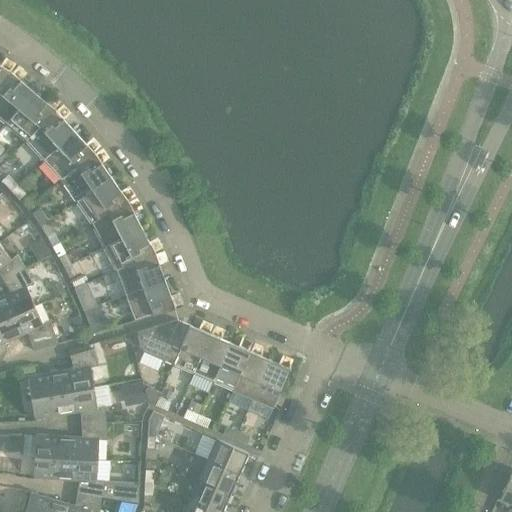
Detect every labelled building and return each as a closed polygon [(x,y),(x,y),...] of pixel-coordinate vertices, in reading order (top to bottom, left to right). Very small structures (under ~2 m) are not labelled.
[(0,65),(0,88),(12,73),(0,65)] [(12,73),(0,88),(0,119),(6,125),(34,92),(12,73)] [(34,92),(6,125),(26,142),(56,111),(34,92)] [(56,111),(26,142),(44,161),(76,132),(56,111)] [(76,132),(44,161),(61,181),(95,154),(76,132)] [(95,154),(61,181),(77,203),(112,178),(95,154)] [(2,182),(11,191),(17,185),(9,176),(2,182)] [(112,178),(77,203),(92,225),(129,202),(112,178)] [(17,185),(11,191),(19,200),(26,194),(17,185)] [(129,202),(92,225),(104,248),(142,228),(129,202)] [(40,209),(32,215),(34,218),(41,227),(48,222),(49,222),(40,209)] [(48,222),(41,227),(42,228),(47,236),(47,237),(55,232),(48,222)] [(142,228),(104,248),(116,271),(156,254),(142,228)] [(0,244),(0,274),(5,282),(26,270),(18,255),(11,260),(0,244)] [(59,258),(65,269),(72,265),(66,254),(59,258)] [(156,254),(116,271),(125,296),(166,281),(156,254)] [(72,265),(65,269),(70,279),(78,276),(72,265)] [(11,294),(0,298),(0,321),(35,306),(27,288),(35,285),(26,270),(5,282),(11,294)] [(82,275),(71,280),(75,289),(86,284),(82,275)] [(166,281),(125,296),(135,322),(176,309),(166,281)] [(62,284),(52,288),(55,297),(65,292),(62,284)] [(86,284),(75,289),(78,297),(91,292),(88,284),(86,284)] [(97,306),(84,311),(93,334),(107,330),(99,305),(97,306)] [(35,306),(0,321),(0,330),(6,343),(28,333),(33,346),(57,339),(51,322),(43,325),(35,306)] [(80,317),(72,320),(76,331),(84,328),(80,317)] [(143,352),(174,365),(191,326),(179,321),(138,333),(143,352)] [(191,326),(174,365),(194,374),(211,334),(191,326)] [(211,334),(194,374),(214,383),(231,343),(211,334)] [(231,343),(214,383),(233,391),(251,352),(231,343)] [(74,369),(49,374),(53,395),(94,388),(91,368),(99,366),(94,349),(70,356),(74,369)] [(251,352),(233,391),(253,400),(270,360),(251,352)] [(270,360),(253,400),(274,409),(291,369),(270,360)] [(35,366),(22,368),(23,378),(28,377),(36,376),(35,366)] [(57,416),(53,395),(49,374),(36,376),(28,377),(36,420),(57,416)] [(141,383),(130,385),(133,405),(145,403),(141,383)] [(94,388),(53,395),(57,416),(81,412),(82,425),(107,424),(106,406),(98,408),(94,388)] [(151,389),(145,391),(148,403),(151,404),(156,406),(159,398),(161,393),(151,389)] [(159,398),(156,406),(168,411),(171,403),(159,398)] [(192,401),(188,410),(199,415),(203,406),(192,401)] [(184,418),(196,423),(199,415),(188,410),(184,418)] [(199,415),(196,423),(207,428),(211,420),(199,415)] [(58,437),(57,458),(98,461),(100,440),(108,441),(107,424),(82,425),(83,438),(58,437)] [(149,425),(148,437),(156,438),(157,426),(149,425)] [(224,435),(235,441),(239,432),(227,427),(224,435)] [(239,432),(235,441),(247,446),(250,437),(239,432)] [(34,478),(55,480),(57,458),(58,437),(36,435),(34,478)] [(9,437),(0,437),(0,450),(10,450),(9,437)] [(156,438),(148,437),(147,449),(156,450),(156,438)] [(217,439),(208,460),(240,474),(249,453),(217,439)] [(57,458),(55,480),(80,481),(78,494),(102,498),(105,481),(97,481),(98,461),(57,458)] [(208,460),(200,480),(231,494),(240,474),(208,460)] [(146,471),(146,483),(154,484),(154,471),(146,471)] [(511,472),(500,499),(511,504),(511,472)] [(200,480),(191,500),(219,511),(223,511),(231,494),(200,480)] [(154,484),(146,483),(145,495),(153,496),(154,484)] [(25,511),(48,511),(52,500),(31,494),(25,511)] [(52,500),(48,511),(100,511),(102,498),(78,494),(76,507),(52,500)] [(219,511),(191,500),(185,511),(219,511)]
